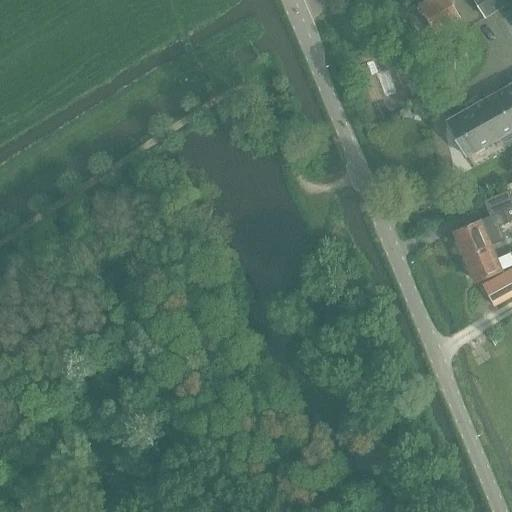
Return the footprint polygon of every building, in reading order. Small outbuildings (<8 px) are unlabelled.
[(450,0),(428,0),(422,4),(438,33),(462,20),(450,0)] [(511,2),(511,0),(472,0),(485,20),(511,2)] [(511,83),(447,120),(468,158),(499,141),(507,143),(511,139),(511,83)] [(426,110),(415,107),(413,117),(424,119),(426,110)] [(491,216),(455,232),(466,257),(492,246),(505,240),(500,228),(499,227),(510,223),(508,220),(511,218),(511,197),(509,191),(498,196),(485,202),(491,216)] [(492,246),(466,257),(477,282),(502,271),(511,266),(511,256),(511,254),(497,260),(492,246)] [(495,306),(511,296),(511,270),(484,285),(495,306)]
